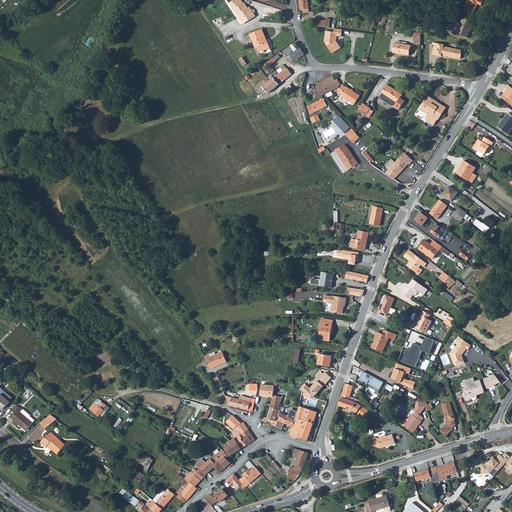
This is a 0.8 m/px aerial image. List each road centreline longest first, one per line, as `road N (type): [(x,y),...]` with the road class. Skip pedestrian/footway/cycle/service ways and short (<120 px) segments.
road 1 (secondary): [(479,91),(391,236),(319,450)]
road 2 (track): [(313,68),(257,100),(140,127),(64,176)]
road 3 (residential): [(479,91),(313,68),(291,0)]
road 4 (secondary): [(495,433),(337,476)]
road 5 (residential): [(0,432),(103,511)]
